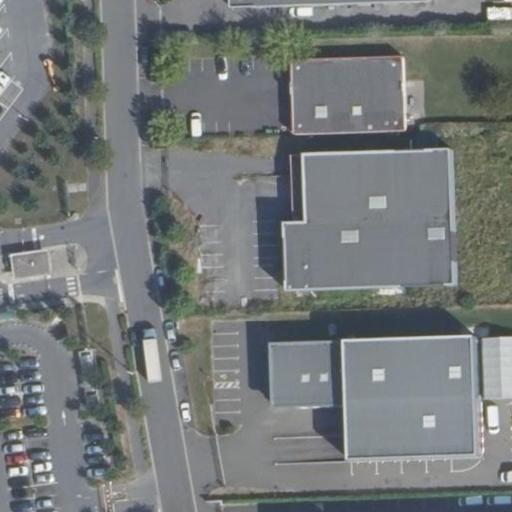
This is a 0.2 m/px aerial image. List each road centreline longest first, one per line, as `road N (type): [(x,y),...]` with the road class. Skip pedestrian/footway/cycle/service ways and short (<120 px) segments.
road 1 (unclassified): [(178,511),(126,209),(120,0)]
road 2 (unknown): [(511,502),(257,511)]
